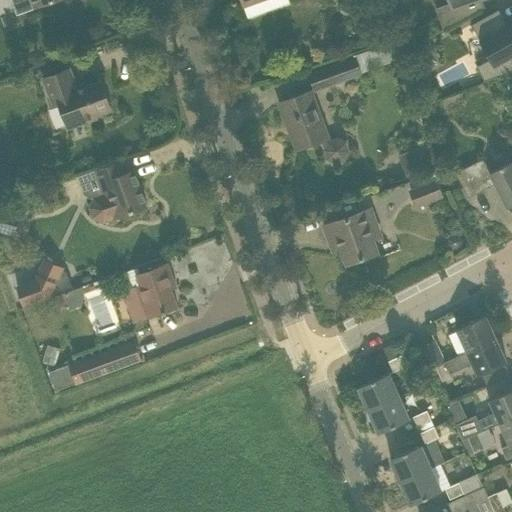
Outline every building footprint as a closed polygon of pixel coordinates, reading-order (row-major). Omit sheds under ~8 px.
[(449,0),(451,2),(435,7),(443,29),(485,6),(482,0),(449,0)] [(511,31),(511,32),(499,9),(472,24),(492,60),(478,68),(485,81),(511,71),(511,31)] [(427,42),(416,49),(424,64),(436,58),(427,42)] [(362,72),(356,57),(310,74),(315,89),(362,72)] [(67,125),(111,108),(101,81),(77,90),(69,68),(44,78),(53,100),(58,99),(67,125)] [(310,91),(279,102),(297,149),(328,138),(310,91)] [(340,133),(319,142),(329,164),(350,155),(340,133)] [(456,172),(465,190),(469,197),(496,183),(508,207),(511,204),(511,160),(491,171),(484,158),(456,172)] [(120,161),(94,171),(103,193),(94,197),(89,207),(93,218),(102,222),(147,206),(134,170),(124,173),(120,161)] [(410,189),(411,191),(417,205),(443,195),(437,179),(410,189)] [(370,208),(324,225),(331,243),(339,240),(347,263),(378,252),(368,224),(375,221),(370,208)] [(0,209),(0,230),(15,234),(20,215),(0,209)] [(134,321),(146,317),(178,305),(169,281),(174,279),(168,263),(164,264),(161,256),(137,265),(140,273),(135,274),(139,284),(123,290),(134,321)] [(67,289),(60,271),(55,273),(37,265),(29,282),(12,289),(18,306),(67,289)] [(467,351),(497,338),(486,315),(457,328),(467,351)] [(420,346),(429,368),(445,361),(443,356),(435,338),(433,338),(434,340),(420,346)] [(507,361),(497,338),(467,351),(445,361),(450,373),(472,363),(477,374),(507,361)] [(134,340),(69,364),(69,365),(50,372),(57,389),(76,382),(76,383),(141,359),(134,340)] [(389,361),(394,371),(407,365),(402,354),(389,361)] [(452,376),(450,373),(445,361),(429,368),(434,380),(440,377),(442,381),(452,376)] [(369,409),(399,396),(389,373),(359,386),(369,409)] [(511,389),(489,399),(499,423),(511,417),(511,389)] [(369,409),(379,432),(409,419),(399,396),(369,409)] [(418,427),(431,421),(427,410),(413,416),(418,427)] [(511,417),(499,423),(509,444),(502,448),(507,459),(511,456),(511,417)] [(439,438),(434,426),(420,432),(425,443),(439,438)] [(477,433),(467,437),(474,452),(483,448),(477,433)] [(391,458),(401,481),(432,466),(422,444),(391,458)] [(411,504),(443,489),(432,466),(401,481),(411,504)] [(461,480),(468,494),(482,487),(476,473),(461,480)] [(459,482),(451,486),(445,488),(450,499),(464,492),(459,482)] [(488,498),(487,497),(482,487),(468,494),(448,503),(452,511),(459,511),(477,504),(488,498)] [(487,497),(488,498),(493,511),(503,506),(497,493),(487,497)] [(490,511),(493,511),(488,498),(477,504),(481,511),(490,511)]
